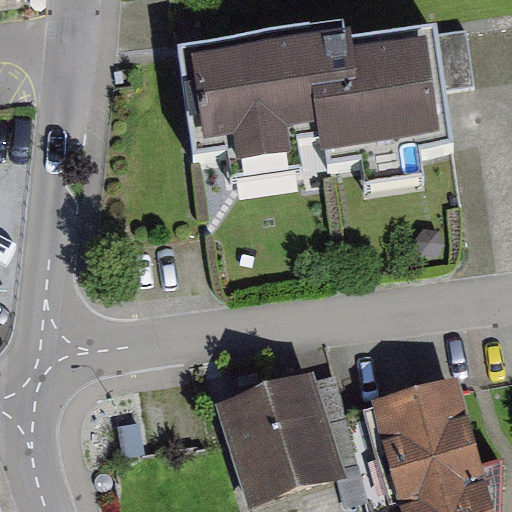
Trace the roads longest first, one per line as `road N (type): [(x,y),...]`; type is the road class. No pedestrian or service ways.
road 1 (residential): [(511,301),(84,353),(35,386)]
road 2 (residential): [(78,0),(35,386)]
road 3 (residential): [(35,386),(33,456),(51,511)]
